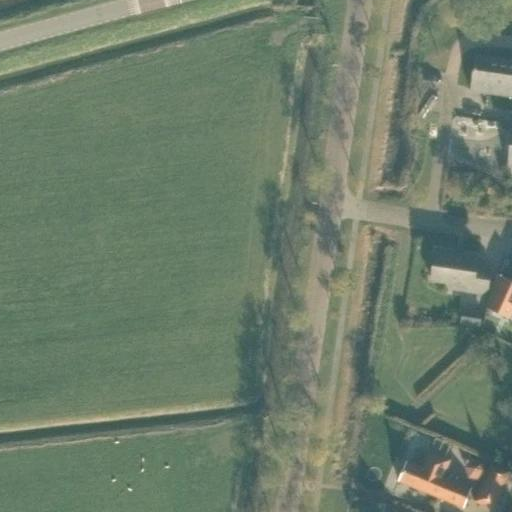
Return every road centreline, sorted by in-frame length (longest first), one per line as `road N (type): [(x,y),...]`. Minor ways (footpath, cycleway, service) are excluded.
road 1 (unclassified): [(285,511),(329,207)]
road 2 (residential): [(431,222),(456,54),(471,40),(511,42)]
road 3 (unclassified): [(329,207),(357,0)]
road 4 (tertiary): [(0,45),(170,0)]
